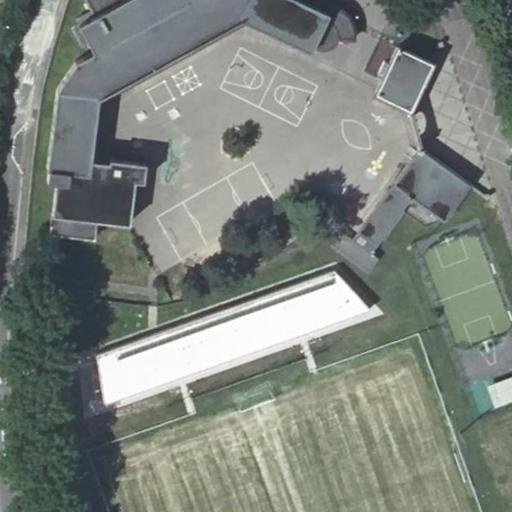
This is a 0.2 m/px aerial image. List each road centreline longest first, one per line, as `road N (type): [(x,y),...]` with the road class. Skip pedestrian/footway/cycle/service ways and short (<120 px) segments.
road 1 (residential): [(47,0),(17,113),(0,280)]
road 2 (residential): [(451,0),(511,203)]
